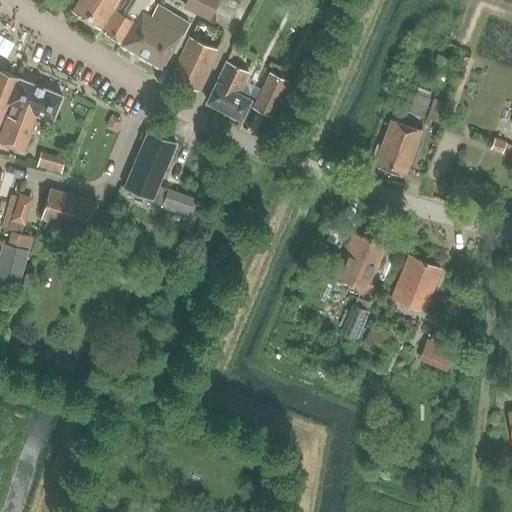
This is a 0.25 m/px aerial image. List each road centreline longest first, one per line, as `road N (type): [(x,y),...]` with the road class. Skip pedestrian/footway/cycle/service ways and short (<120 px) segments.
road 1 (unclassified): [(488,227),(286,161),(193,117)]
road 2 (residential): [(474,508),(491,289),(488,227)]
road 3 (residential): [(150,95),(115,175),(98,191),(0,166)]
road 4 (unclassified): [(150,95),(10,0)]
road 5 (residential): [(193,117),(251,0)]
